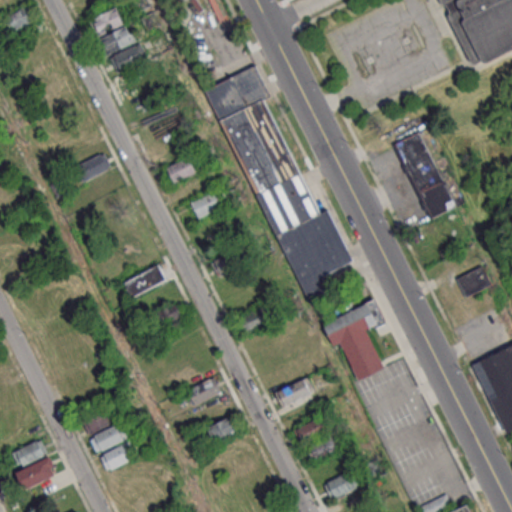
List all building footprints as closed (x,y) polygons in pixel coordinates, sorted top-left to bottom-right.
[(511,0),(441,0),(469,67),(511,48),(511,0)] [(4,16),(12,31),(37,18),(29,3),(4,16)] [(89,19),(97,36),(126,23),(118,7),(89,19)] [(107,55),(135,41),(127,25),(99,39),(107,55)] [(118,73),(148,58),(140,42),(110,58),(118,73)] [(268,98),(270,97),(258,66),(212,85),(300,298),(324,288),(319,275),(352,262),(330,208),(316,214),(268,98)] [(397,141),(429,218),(454,208),(422,131),(397,141)] [(76,166),(107,150),(114,166),(84,182),(76,166)] [(168,165),(173,181),(197,174),(192,158),(168,165)] [(221,208),(214,191),(191,201),(198,217),(221,208)] [(238,270),(236,255),(216,257),(217,272),(238,270)] [(123,283),(131,297),(166,279),(158,264),(123,283)] [(466,297),(491,284),(482,266),(456,278),(466,297)] [(323,320),(332,345),(342,342),(357,379),(383,369),(368,329),(386,323),(377,299),(323,320)] [(164,325),(182,315),(174,302),(156,312),(164,325)] [(259,310),(239,318),(245,332),(265,323),(259,310)] [(475,364),(511,345),(511,431),(509,433),(475,364)] [(187,390),(195,405),(221,392),(213,376),(187,390)] [(275,392),(282,406),(313,391),(306,376),(275,392)] [(84,419),(89,433),(110,425),(105,411),(84,419)] [(213,441),(238,430),(232,415),(207,427),(213,441)] [(296,428),(302,441),(329,429),(323,416),(296,428)] [(96,435),(122,422),(129,438),(103,450),(96,435)] [(342,448),(335,434),(306,447),(313,461),(342,448)] [(48,452),(41,438),(12,452),(20,467),(48,452)] [(105,453),(131,441),(138,456),(113,469),(105,453)] [(57,472),(49,456),(16,473),(24,489),(57,472)] [(325,482),(332,498),(358,486),(351,470),(325,482)] [(419,511),(439,511),(453,505),(446,493),(417,507),(419,511)]
